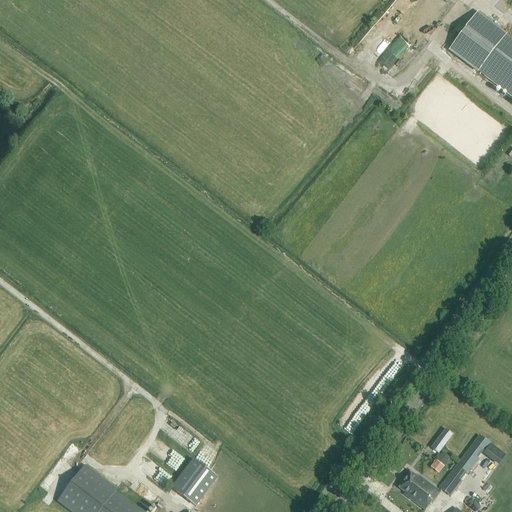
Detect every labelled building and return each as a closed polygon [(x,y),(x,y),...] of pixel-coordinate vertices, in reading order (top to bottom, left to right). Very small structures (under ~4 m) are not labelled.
[(511,40),(505,35),(506,34),(477,12),(448,50),(477,72),(478,71),(511,97),(511,40)] [(434,459),(449,440),(441,434),(427,454),(434,459)] [(441,490),(447,494),(450,497),(490,445),(479,436),(438,491),(419,477),(418,478),(410,473),(399,488),(405,493),(404,495),(425,510),(441,490)] [(436,460),(443,466),(450,458),(442,452),(436,460)] [(195,507),(219,475),(195,457),(171,489),(195,507)] [(84,467),(58,501),(73,511),(142,511),(116,492),(116,491),(84,467)]
